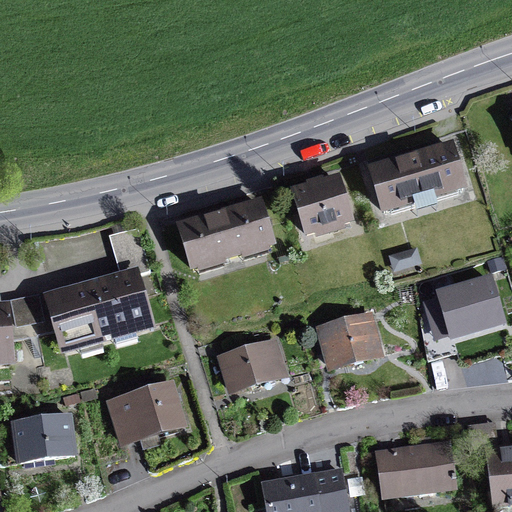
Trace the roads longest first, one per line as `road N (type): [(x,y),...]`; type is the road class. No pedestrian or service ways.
road 1 (secondary): [(0,212),(118,189),(268,144),(511,53)]
road 2 (residential): [(511,397),(293,438),(106,511)]
